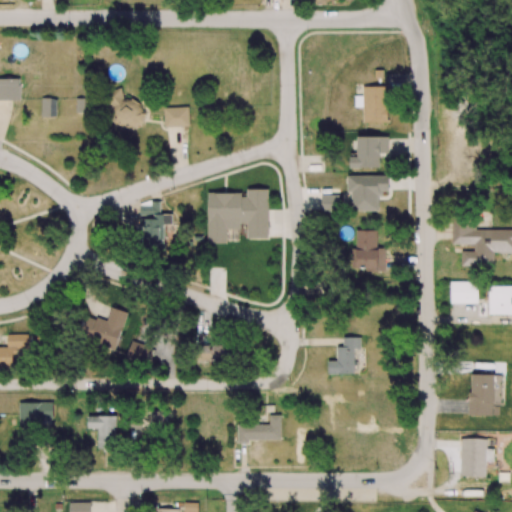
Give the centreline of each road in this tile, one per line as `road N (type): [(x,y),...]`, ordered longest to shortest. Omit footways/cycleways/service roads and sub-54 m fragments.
road 1 (residential): [(0,384),(277,378),(288,365),(300,276),(290,144)]
road 2 (residential): [(410,473),(424,448),(427,310),(416,44),(404,0)]
road 3 (residential): [(0,481),(378,480),(410,473)]
road 4 (residential): [(0,18),(410,19)]
road 5 (residential): [(74,254),(294,329)]
road 6 (residential): [(77,213),(290,144)]
road 7 (residential): [(0,159),(75,208),(74,254)]
road 8 (residential): [(290,144),(287,19)]
